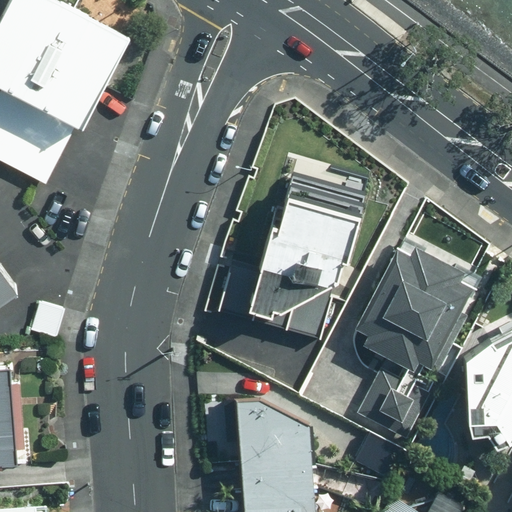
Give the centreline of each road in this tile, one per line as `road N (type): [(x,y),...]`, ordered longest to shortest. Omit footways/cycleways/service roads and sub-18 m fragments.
road 1 (primary): [(274,0),(511,172)]
road 2 (secondary): [(254,0),(254,37),(193,179),(143,246)]
road 3 (secondary): [(143,246),(148,166),(207,23),(236,0)]
road 4 (secondary): [(131,511),(122,371),(143,246)]
